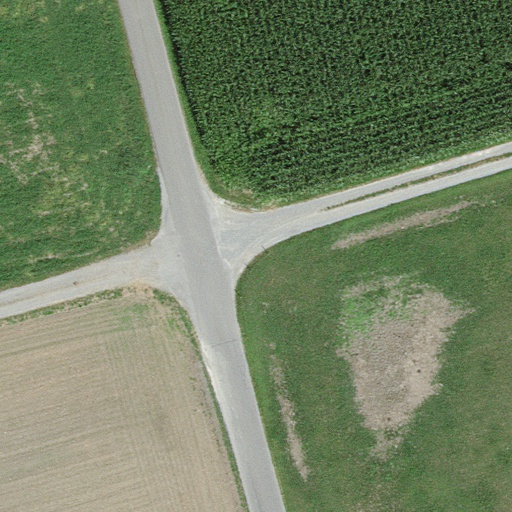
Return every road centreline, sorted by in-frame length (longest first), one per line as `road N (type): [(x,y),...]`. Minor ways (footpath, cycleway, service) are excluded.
road 1 (track): [(0,304),(511,156)]
road 2 (unclassified): [(272,511),(140,0)]
